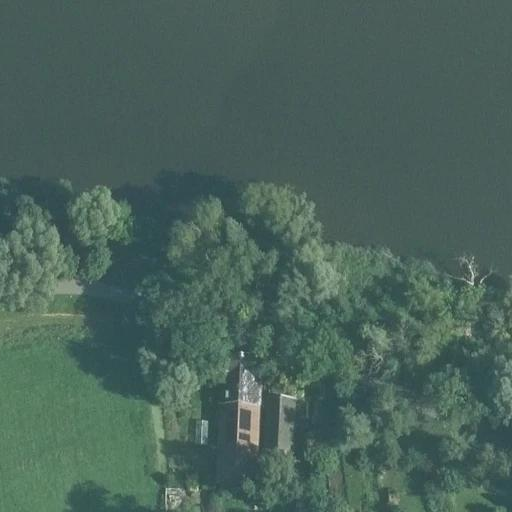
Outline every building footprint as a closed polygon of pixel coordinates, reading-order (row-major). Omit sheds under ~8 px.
[(91,245),(102,248),(108,226),(96,223),(91,245)] [(483,348),(493,352),(500,332),(465,318),(461,329),(486,339),(483,348)] [(219,372),(219,380),(221,380),(216,486),(258,488),(261,410),(267,410),(265,459),(294,460),(296,402),(267,401),(267,402),(262,402),(262,381),(265,381),(266,359),(231,358),(220,358),(219,372)] [(209,425),(196,424),(195,450),(209,450),(209,425)] [(330,486),(333,511),(366,511),(358,448),(326,453),(330,486)] [(189,451),(177,452),(178,468),(189,467),(189,451)] [(398,511),(397,493),(389,493),(390,511),(398,511)]
